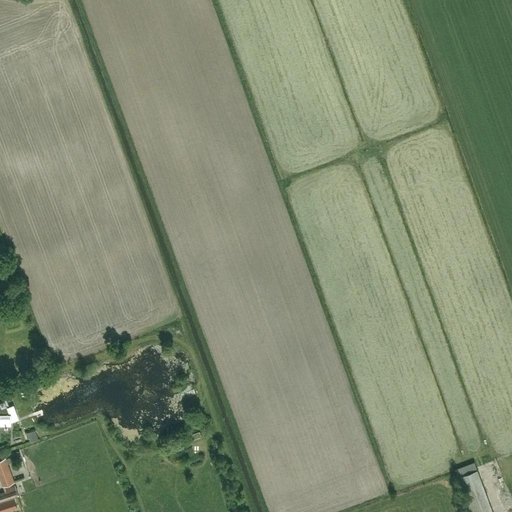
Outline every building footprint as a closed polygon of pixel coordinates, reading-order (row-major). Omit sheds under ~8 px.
[(0,425),(11,425),(11,414),(9,414),(6,405),(8,404),(6,400),(0,402),(0,425)] [(38,439),(35,430),(27,433),(30,442),(38,439)] [(198,451),(208,449),(207,442),(197,443),(198,451)] [(0,460),(0,476),(4,486),(14,482),(5,458),(0,460)] [(493,511),(478,469),(458,477),(471,511),(493,511)] [(0,494),(0,502),(19,495),(16,488),(0,494)] [(14,498),(0,503),(0,511),(3,511),(17,508),(14,498)]
